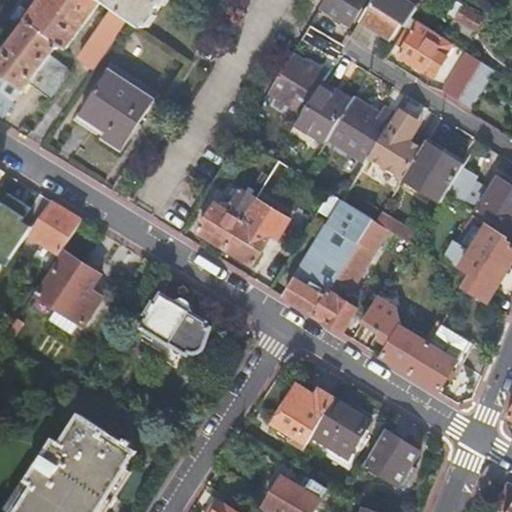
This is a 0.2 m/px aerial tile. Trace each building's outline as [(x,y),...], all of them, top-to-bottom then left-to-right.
[(66,49),(101,0),(44,0),(28,22),(58,43),(66,49)] [(102,0),(114,8),(129,19),(144,29),(165,0),(102,0)] [(327,0),(322,9),(351,27),(367,0),(327,0)] [(402,26),(406,28),(412,18),(418,10),(401,0),(373,0),(361,21),(393,40),(402,26)] [(93,71),(129,19),(114,8),(78,60),(93,71)] [(471,41),(484,20),(463,8),(450,28),(471,41)] [(412,18),(406,28),(396,43),(405,48),(399,56),(433,79),(446,58),(445,57),(453,45),(412,18)] [(58,43),(28,22),(10,46),(0,59),(0,115),(3,118),(13,105),(12,104),(19,95),(22,92),(27,85),(49,101),(71,72),(49,56),(58,43)] [(328,58),(337,43),(311,27),(302,43),(328,58)] [(442,93),(457,101),(481,63),(466,53),(442,93)] [(303,113),(323,82),(325,77),(308,66),(292,56),(270,92),(303,113)] [(324,70),(311,62),(308,66),(325,77),(329,71),(325,68),(324,70)] [(481,63),(457,101),(472,110),(495,71),(481,63)] [(155,101),(109,72),(80,115),(87,120),(106,132),(102,139),(123,152),(139,127),(141,128),(143,127),(140,125),(155,101)] [(325,144),(327,141),(352,100),(323,82),(303,113),(295,125),(325,144)] [(395,116),(384,109),(379,116),(353,100),(352,100),(327,141),(365,165),(369,159),(395,116)] [(399,110),(395,116),(369,159),(403,179),(422,148),(410,141),(421,123),(399,110)] [(466,163),(428,139),(426,143),(464,166),(466,163)] [(464,166),(426,143),(422,148),(403,179),(441,203),(447,194),(463,168),(464,166)] [(268,205),(290,168),(280,162),(257,200),(268,205)] [(478,177),(463,168),(447,194),(461,203),(475,181),(478,177)] [(477,212),(511,234),(511,232),(511,187),(498,179),(477,212)] [(484,187),(475,181),(461,203),(471,209),(484,187)] [(226,251),(257,200),(241,189),(233,203),(224,203),(221,207),(216,205),(199,234),(226,251)] [(344,201),(330,193),(319,212),(332,220),(344,201)] [(17,200),(8,195),(0,206),(0,252),(10,259),(31,228),(23,222),(31,209),(17,200)] [(59,255),(81,221),(52,203),(44,199),(40,196),(31,209),(23,222),(31,228),(36,221),(41,224),(36,231),(32,237),(59,255)] [(257,200),(226,251),(253,267),(271,238),(279,242),(292,219),(268,205),(257,200)] [(374,221),(344,201),(332,220),(284,298),(291,302),(314,316),(331,289),(335,282),(374,221)] [(376,222),(389,230),(413,245),(419,235),(382,212),(376,222)] [(472,217),(459,238),(467,243),(473,247),(486,226),(472,217)] [(36,221),(31,228),(36,231),(41,224),(36,221)] [(376,222),(374,221),(335,282),(347,290),(351,292),(375,254),(374,253),(389,230),(376,222)] [(486,226),(473,247),(509,270),(511,264),(511,245),(505,241),(507,238),(487,225),(486,226)] [(59,255),(32,237),(26,247),(52,264),(59,255)] [(509,270),(473,247),(470,252),(463,248),(455,242),(444,258),(471,276),(463,290),(487,305),(509,270)] [(467,243),(463,248),(470,252),(473,247),(467,243)] [(55,309),(48,320),(73,336),(80,325),(83,327),(100,301),(102,302),(103,300),(91,292),(100,277),(64,253),(62,255),(64,256),(38,297),(55,309)] [(286,266),(271,258),(257,281),(271,290),(286,266)] [(347,290),(335,282),(331,289),(340,295),(338,298),(341,300),(347,290)] [(330,327),(342,334),(357,310),(341,300),(338,298),(340,295),(331,289),(314,316),(330,327)] [(191,314),(192,313),(190,312),(191,309),(191,307),(191,306),(190,303),(189,302),(188,301),(187,300),(186,299),(185,299),(184,298),(182,298),(181,298),(180,298),(179,299),(177,300),(176,300),(174,303),(162,295),(155,307),(153,306),(147,315),(149,317),(139,334),(153,343),(156,338),(170,347),(171,346),(187,355),(189,353),(192,354),(196,354),(200,352),(203,350),(205,346),(206,341),(208,337),(209,334),(211,329),(206,326),(207,324),(191,314)] [(55,309),(38,297),(30,308),(48,320),(55,309)] [(396,310),(377,298),(361,324),(369,328),(378,334),(380,340),(389,346),(382,358),(410,376),(428,346),(400,329),(396,310)] [(22,324),(16,320),(3,338),(10,343),(22,324)] [(410,376),(439,393),(457,363),(462,366),(474,346),(441,326),(428,346),(410,376)] [(311,438),(335,400),(330,397),(321,391),(318,397),(299,386),(274,425),(293,437),(307,445),(311,438)] [(346,407),(335,400),(311,438),(346,460),(370,422),(346,407)] [(126,439),(124,443),(80,414),(60,443),(53,438),(26,482),(33,485),(15,511),(99,511),(105,504),(127,470),(128,468),(127,466),(136,451),(129,447),(132,443),(126,439)] [(393,437),(386,433),(365,467),(399,488),(420,454),(393,437)] [(307,445),(293,437),(290,442),(304,451),(307,445)] [(107,511),(132,473),(127,470),(105,504),(99,511),(107,511)] [(250,489),(219,470),(208,487),(239,507),(242,503),(250,489)] [(313,511),(326,490),(301,474),(295,486),(282,478),(264,509),(269,511),(313,511)] [(501,511),(510,511),(511,510),(511,485),(509,484),(500,499),(496,507),(495,508),(501,511)] [(500,499),(496,497),(492,504),(496,507),(500,499)] [(224,504),(221,502),(216,511),(215,511),(233,511),(223,505),(224,504)]
